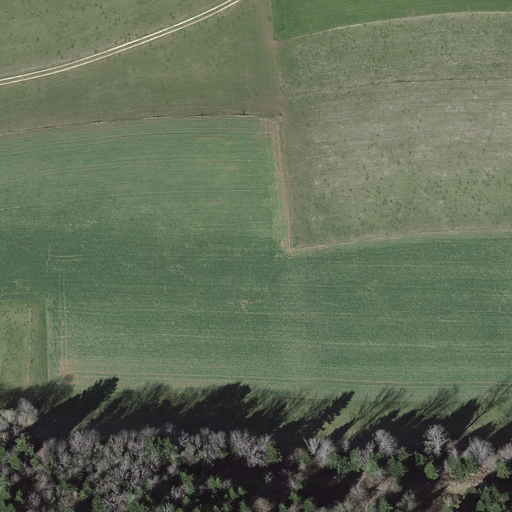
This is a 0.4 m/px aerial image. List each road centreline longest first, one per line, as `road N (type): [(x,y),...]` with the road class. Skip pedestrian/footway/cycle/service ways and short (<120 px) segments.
road 1 (track): [(48,487),(285,475),(511,487)]
road 2 (track): [(244,0),(164,40),(0,82)]
